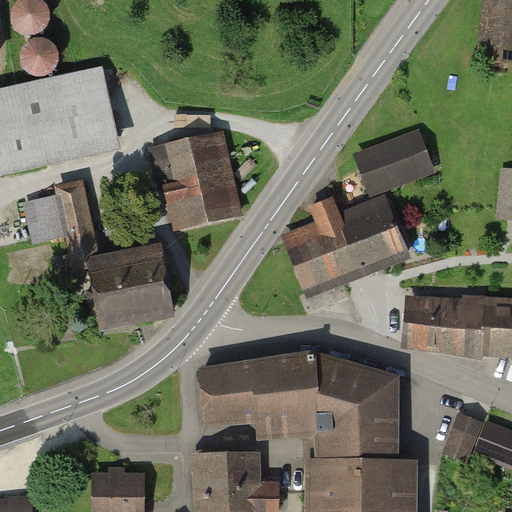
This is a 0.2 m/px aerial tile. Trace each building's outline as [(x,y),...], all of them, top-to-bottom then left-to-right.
[(511,0),(497,0),(491,63),(511,65),(511,0)] [(13,34),(18,39),(23,41),(29,42),(36,41),(42,38),(46,33),(48,27),(48,20),(46,13),(42,8),(36,5),(30,4),(23,4),(18,7),(14,11),(11,17),(10,23),(11,29),(13,34)] [(22,76),(27,80),(32,83),(38,84),(45,83),(51,80),(55,75),(57,68),(57,62),(55,55),(51,50),(45,47),(39,45),(32,46),(27,49),(23,53),(20,58),(19,64),(20,71),(22,76)] [(0,94),(0,174),(118,149),(102,72),(0,94)] [(160,147),(178,229),(238,216),(220,134),(160,147)] [(356,160),(369,193),(432,168),(420,135),(356,160)] [(511,172),(506,172),(502,215),(511,216),(511,172)] [(74,265),(91,262),(95,261),(80,184),(59,188),(60,195),(26,202),(33,241),(68,234),(74,265)] [(288,241),(309,292),(408,252),(388,201),(339,221),(331,200),(313,208),(321,228),(288,241)] [(97,295),(103,326),(175,312),(163,247),(95,261),(91,262),(95,282),(89,283),(91,296),(97,295)] [(415,300),(409,349),(486,357),(489,308),(415,300)] [(511,309),(489,308),(486,357),(511,357),(511,309)] [(314,356),(204,373),(207,426),(260,422),(261,439),(318,435),(321,464),(395,465),(397,379),(314,356)] [(480,426),(471,422),(466,434),(456,430),(446,454),(466,462),(480,426)] [(511,434),(487,425),(476,453),(511,466),(511,434)] [(257,458),(193,459),(193,471),(200,471),(198,511),(254,511),(255,511),(266,511),(278,511),(279,482),(257,482),(257,458)] [(321,464),(309,464),(308,511),(414,511),(415,465),(395,465),(321,464)] [(96,477),(95,511),(142,511),(142,478),(125,478),(125,470),(110,470),(110,477),(96,477)] [(0,501),(0,511),(33,511),(32,498),(0,501)]
